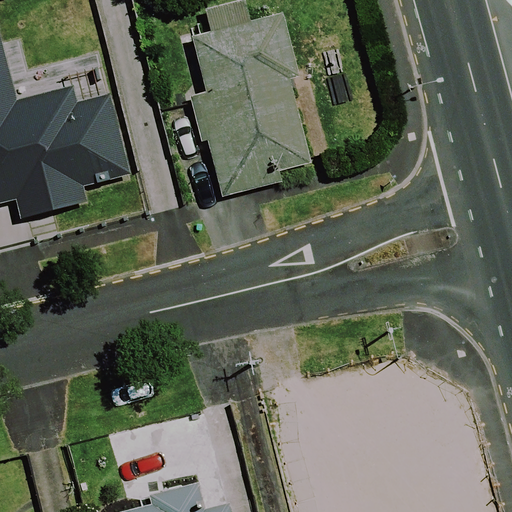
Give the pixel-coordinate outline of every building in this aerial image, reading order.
[(131,21),(126,0),(59,0),(68,36),(131,21)] [(205,146),(213,145),(225,197),(318,177),(296,78),(303,77),(291,18),(252,26),(246,0),(242,0),(211,7),(217,36),(200,40),(212,98),(204,99),(195,101),(205,146)] [(0,58),(0,167),(1,167),(4,179),(73,162),(46,48),(0,58)] [(475,511),(455,426),(312,460),(324,511),(475,511)] [(233,511),(227,487),(133,511),(233,511)]
